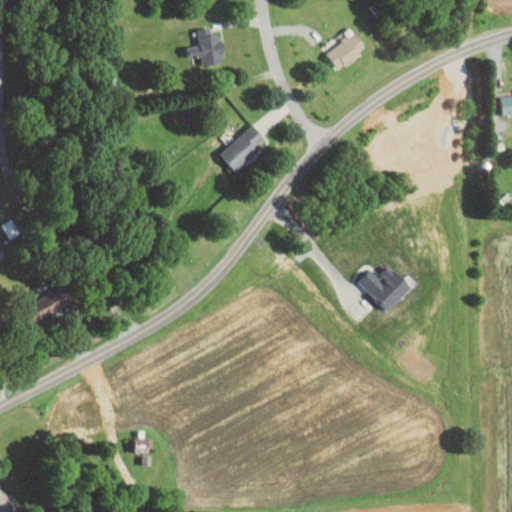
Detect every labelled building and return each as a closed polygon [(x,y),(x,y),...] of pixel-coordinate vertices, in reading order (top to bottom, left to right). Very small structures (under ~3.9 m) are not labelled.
[(197,30),(199,43),(187,45),(189,56),(201,55),(202,64),(224,61),(219,27),(197,30)] [(338,68),(367,48),(355,30),(326,51),(338,68)] [(511,112),(511,94),(501,96),(503,114),(511,112)] [(234,170),(268,141),(253,123),(219,152),(234,170)] [(40,330),(74,312),(65,294),(31,312),(40,330)] [(152,452),(152,437),(126,437),(126,452),(152,452)]
